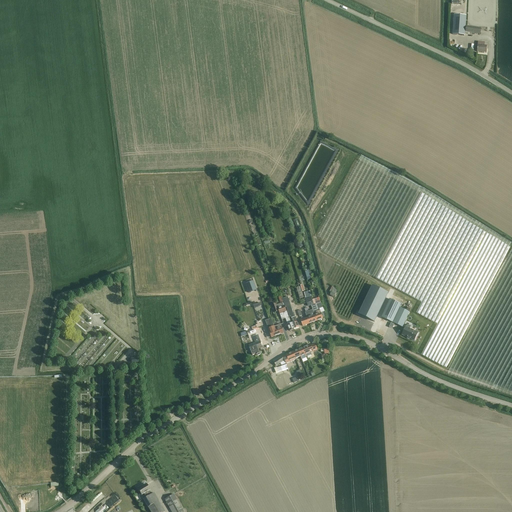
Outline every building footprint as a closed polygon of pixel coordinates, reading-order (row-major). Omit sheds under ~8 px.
[(454,15),(453,35),(464,35),(465,15),(454,15)] [(481,34),(482,28),(466,26),(466,32),(481,34)] [(484,44),(481,43),(478,43),(477,52),(487,52),(487,46),(484,46),(484,44)] [(253,281),(245,284),(249,293),(256,290),(253,281)] [(359,314),(374,322),(388,293),(372,286),(359,314)] [(308,307),(311,306),(314,305),(312,299),(309,291),(304,293),(308,307)] [(293,323),(292,324),(294,329),(299,327),(298,324),(297,323),(296,319),(294,315),(288,298),(282,300),(283,302),(283,303),(285,307),(286,307),(289,317),(291,317),(292,321),(293,323)] [(393,323),(400,308),(399,308),(401,305),(390,299),(382,318),(392,323),(393,322),(393,323)] [(280,304),(277,305),(278,308),(280,313),(283,313),(285,319),(287,325),(288,328),(289,331),(294,329),(292,324),(291,324),(289,317),(286,311),(285,307),(283,303),(280,304)] [(312,310),(316,321),(323,319),(321,314),(325,313),(323,308),(321,303),(314,305),(311,306),(313,310),(312,310)] [(403,327),(410,313),(400,308),(393,323),(403,327)] [(316,321),(312,310),(305,313),(307,318),(309,324),(316,321)] [(105,321),(107,322),(108,314),(96,313),(95,325),(105,325),(105,321)] [(307,318),(304,319),(304,318),(303,318),(302,317),(300,318),(301,320),(300,320),(302,326),(309,324),(307,318)] [(271,318),(269,319),(265,321),(267,328),(271,338),(277,335),(275,329),(273,329),(272,326),(274,326),(274,325),(273,325),(271,318)] [(274,326),(272,326),(273,329),(275,329),(277,335),(283,333),(280,324),(274,326)] [(381,324),(379,330),(388,333),(390,327),(381,324)] [(415,341),(418,333),(410,329),(411,326),(407,325),(402,335),(415,341)] [(252,330),(246,331),(248,340),(252,340),(252,341),(255,341),(252,330)] [(258,348),(262,347),(260,341),(248,345),(252,356),(256,354),(256,355),(257,355),(260,355),(260,354),(258,348)] [(311,353),(311,352),(310,351),(312,350),(313,352),(317,350),(315,344),(311,346),(310,345),(303,348),(304,352),(304,353),(305,355),(306,357),(307,357),(311,355),(311,353)] [(303,348),(298,350),(301,357),(300,357),(302,360),(306,358),(306,357),(305,355),(304,353),(304,352),(303,348)] [(282,356),(284,361),(286,364),(296,360),(296,359),(293,352),(286,355),(285,356),(284,355),(282,356)] [(164,511),(153,493),(150,495),(148,491),(149,490),(146,485),(143,486),(143,485),(140,487),(138,488),(140,491),(139,492),(140,493),(141,495),(143,493),(146,497),(142,499),(149,511),(164,511)] [(93,511),(109,493),(106,490),(89,507),(93,511)] [(183,511),(173,494),(164,499),(171,511),(183,511)]
